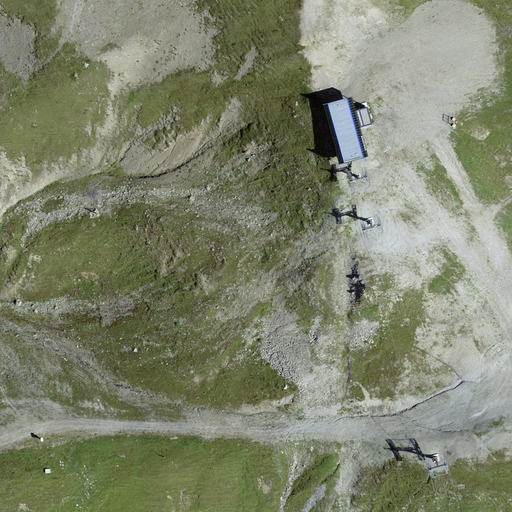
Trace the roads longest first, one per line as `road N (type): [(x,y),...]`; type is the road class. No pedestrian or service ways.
road 1 (track): [(0,442),(92,424),(442,430),(460,427),(469,403),(458,376),(380,415),(205,405),(145,394),(0,322)]
road 2 (track): [(0,213),(73,174),(140,176),(183,165),(245,120),(325,91)]
